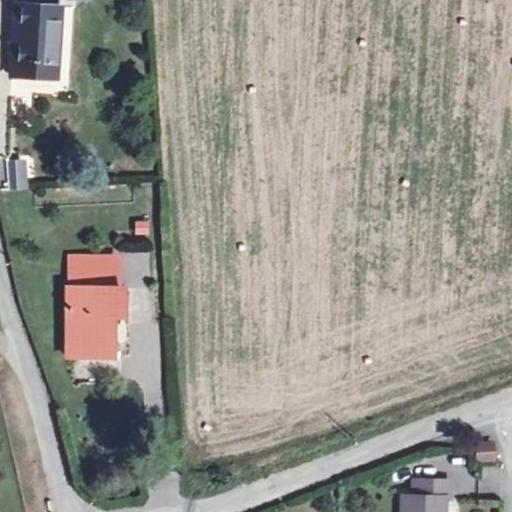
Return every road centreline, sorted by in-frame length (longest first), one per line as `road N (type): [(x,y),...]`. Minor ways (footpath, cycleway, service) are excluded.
road 1 (unclassified): [(511,403),(199,511)]
road 2 (residential): [(80,511),(0,237)]
